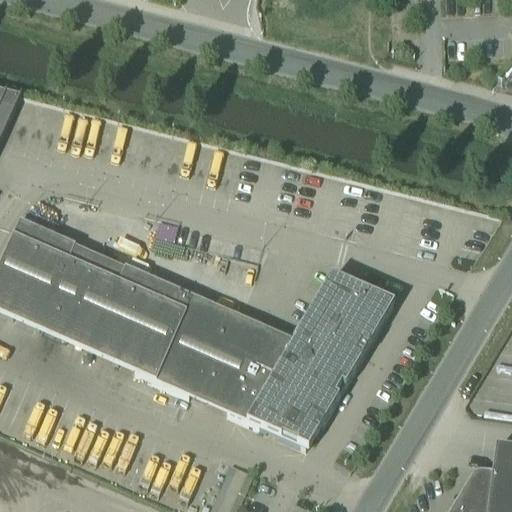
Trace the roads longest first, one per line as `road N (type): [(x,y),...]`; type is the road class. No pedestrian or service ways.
road 1 (unclassified): [(511,124),(33,0)]
road 2 (unclassified): [(362,511),(511,262)]
